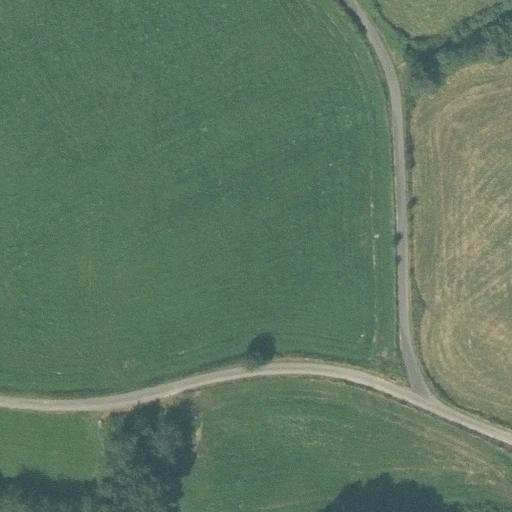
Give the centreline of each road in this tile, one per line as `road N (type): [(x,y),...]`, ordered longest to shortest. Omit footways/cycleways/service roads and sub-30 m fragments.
road 1 (track): [(352,0),(376,36),(395,96),(402,326),(422,399)]
road 2 (track): [(179,383),(295,365),(374,378),(422,399)]
road 3 (track): [(0,394),(45,404),(179,383)]
